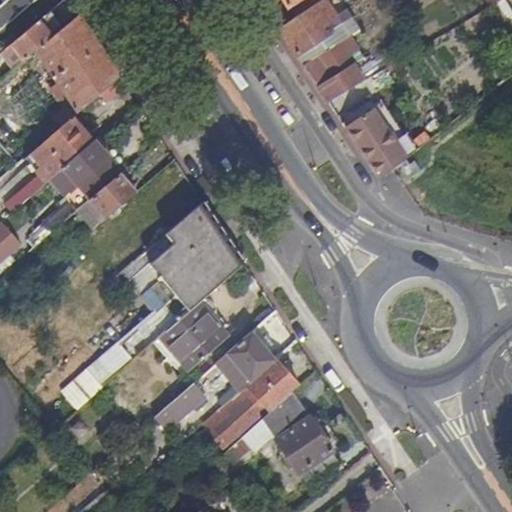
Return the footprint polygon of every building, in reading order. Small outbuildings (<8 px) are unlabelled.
[(39,0),(10,0),(0,9),(0,31),(1,32),(39,0)] [(79,18),(66,0),(65,0),(3,53),(16,70),(38,52),(79,18)] [(306,67),(348,37),(342,28),(323,0),(322,0),(297,16),(280,29),(290,43),(306,67)] [(286,0),(297,16),(322,0),(286,0)] [(350,22),(335,0),(323,0),(342,28),(350,22)] [(119,78),(79,18),(38,52),(74,106),(79,113),(119,78)] [(350,22),(342,28),(348,37),(356,32),(350,22)] [(306,67),(330,102),(365,81),(354,66),(348,56),(358,51),(348,37),(306,67)] [(364,60),(358,51),(348,56),(354,66),(364,60)] [(370,95),(366,98),(374,110),(378,108),(384,118),(380,120),(395,142),(405,134),(382,99),(376,103),(370,95)] [(339,116),(382,179),(393,169),(406,158),(419,147),(408,133),(405,134),(395,142),(380,120),(384,118),(378,108),(374,110),(366,98),(339,116)] [(79,113),(74,106),(66,108),(74,117),(79,113)] [(74,117),(66,108),(53,118),(61,128),(74,117)] [(63,169),(94,142),(74,117),(61,128),(44,143),(28,156),(40,169),(54,157),(63,169)] [(42,140),(44,143),(61,128),(53,118),(35,133),(34,131),(15,147),(22,156),(42,140)] [(0,139),(0,178),(23,159),(3,137),(0,139)] [(122,175),(94,142),(63,169),(52,179),(66,194),(68,192),(72,196),(69,199),(68,200),(69,202),(47,222),(55,232),(64,225),(86,205),(90,201),(121,176),(122,175)] [(90,201),(105,219),(136,193),(121,176),(90,201)] [(12,214),(32,197),(25,189),(6,206),(12,214)] [(90,201),(86,205),(96,218),(101,223),(105,219),(90,201)] [(244,266),(203,204),(140,258),(149,269),(128,288),(153,318),(86,377),(99,393),(155,344),(198,305),(244,266)] [(68,244),(71,248),(101,223),(96,218),(74,237),(75,238),(68,244)] [(0,226),(0,260),(17,243),(0,226)] [(227,340),(198,305),(155,344),(182,374),(187,369),(190,373),(227,340)] [(242,392),(276,362),(252,333),(218,363),(242,392)] [(276,362),(242,392),(202,427),(225,453),(262,420),(293,393),(299,387),(276,362)] [(192,385),(171,404),(183,418),(204,399),(192,385)] [(293,393),(262,420),(299,476),(333,453),(293,393)] [(183,418),(171,404),(155,418),(167,432),(183,418)] [(105,511),(116,503),(107,493),(84,511),(105,511)]
